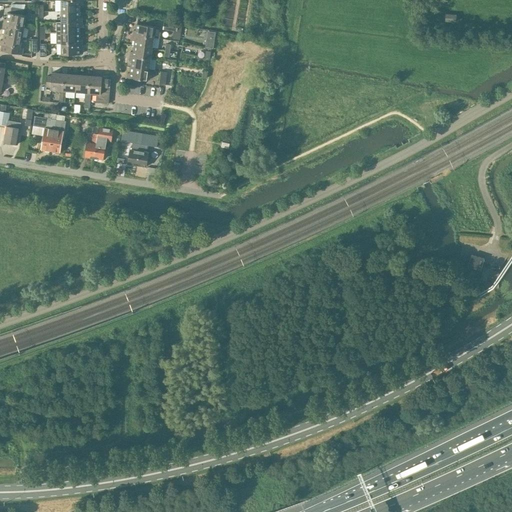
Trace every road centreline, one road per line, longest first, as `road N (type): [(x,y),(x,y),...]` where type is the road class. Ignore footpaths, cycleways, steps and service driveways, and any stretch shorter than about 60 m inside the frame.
road 1 (unclassified): [(0,323),(263,220),(511,92)]
road 2 (primary): [(0,491),(116,480),(257,445),(379,397),(511,322)]
road 3 (track): [(215,195),(260,174),(271,151),(300,0)]
road 4 (residential): [(215,195),(0,159)]
road 5 (motorway): [(511,426),(319,511)]
road 6 (track): [(430,138),(392,113),(260,174)]
road 7 (motorway): [(371,511),(511,450)]
